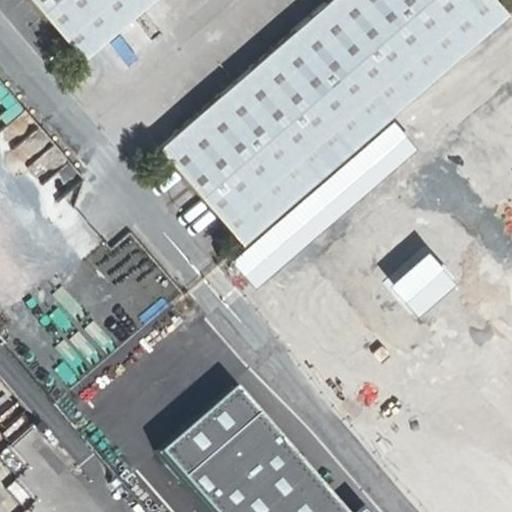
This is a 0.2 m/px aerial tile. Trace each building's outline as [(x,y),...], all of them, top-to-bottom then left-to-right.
[(28,0),(84,61),(123,26),(139,11),(150,0),(28,0)] [(165,146),(192,177),(244,239),(498,7),(492,0),(324,0),(205,111),(165,146)] [(511,96),(445,155),(511,229),(511,96)] [(437,307),(472,277),(428,227),(394,256),(437,307)] [(354,511),(340,511),(254,414),(179,481),(206,511),(360,511),(358,509),(354,511)]
